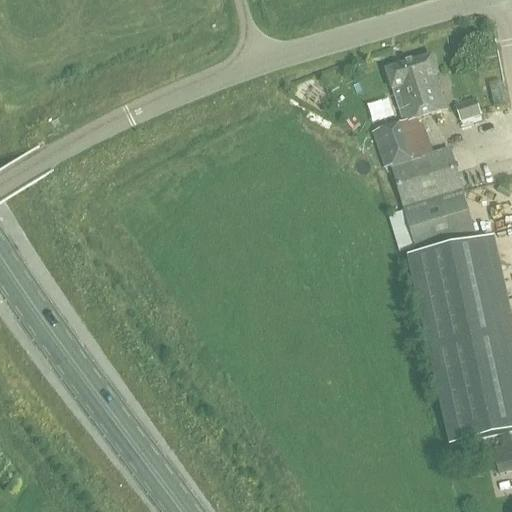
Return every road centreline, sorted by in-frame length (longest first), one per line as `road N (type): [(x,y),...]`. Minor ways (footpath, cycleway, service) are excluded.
road 1 (primary): [(183,511),(0,258)]
road 2 (residential): [(260,62),(481,0)]
road 3 (unclassified): [(0,186),(197,86)]
